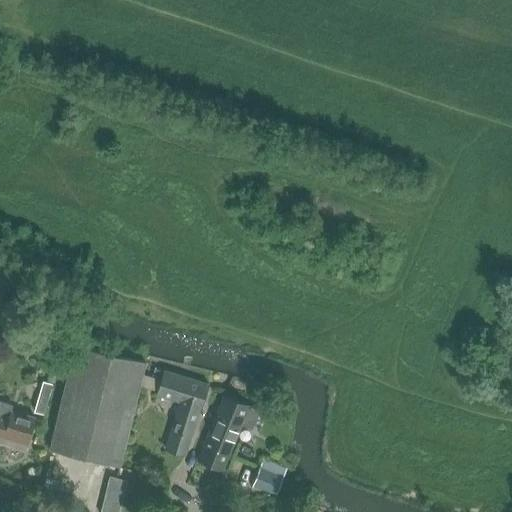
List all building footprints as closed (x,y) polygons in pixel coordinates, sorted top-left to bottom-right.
[(121,468),(145,363),(75,345),(51,450),(121,468)] [(185,455),(207,386),(208,384),(163,370),(155,368),(151,377),(160,380),(155,396),(162,398),(189,407),(187,411),(178,408),(165,448),(185,455)] [(42,381),(34,412),(43,414),(52,384),(42,381)] [(256,419),(260,410),(224,395),(198,460),(222,470),(240,425),(251,430),(255,419),(256,419)] [(0,400),(0,444),(6,446),(6,445),(24,451),(31,431),(35,416),(11,409),(12,405),(0,400)] [(260,468),(253,485),(276,494),(282,477),(260,468)] [(104,496),(121,500),(126,480),(109,476),(104,496)] [(18,489),(15,498),(25,501),(28,492),(18,489)]
